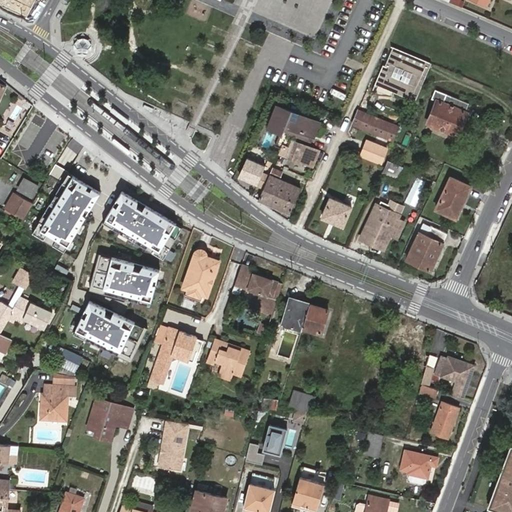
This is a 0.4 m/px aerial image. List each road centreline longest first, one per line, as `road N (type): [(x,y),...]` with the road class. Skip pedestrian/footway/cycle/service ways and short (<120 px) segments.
road 1 (tertiary): [(0,62),(216,224),(443,318)]
road 2 (tertiary): [(449,301),(275,226),(33,38)]
road 3 (residential): [(442,511),(506,346)]
road 4 (residential): [(511,166),(449,301)]
